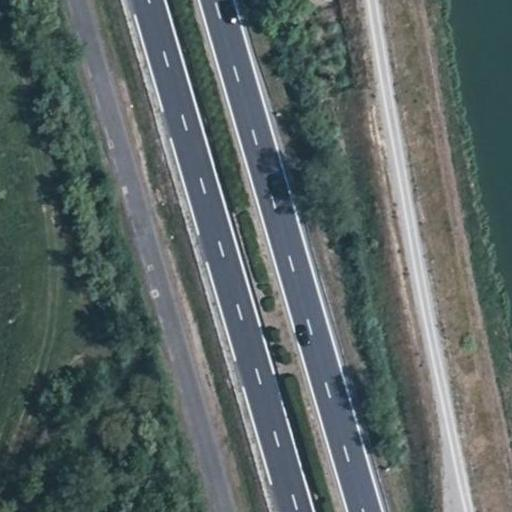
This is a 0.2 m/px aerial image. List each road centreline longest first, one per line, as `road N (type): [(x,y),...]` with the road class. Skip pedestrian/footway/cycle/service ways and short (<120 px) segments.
road 1 (primary): [(146,0),(296,511)]
road 2 (primary): [(365,511),(217,0)]
road 3 (unclassified): [(229,511),(81,0)]
